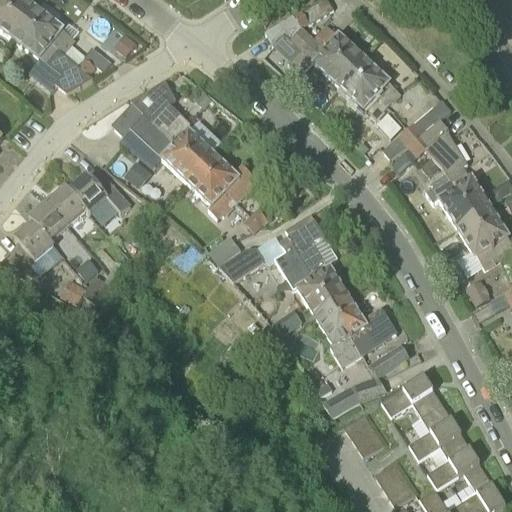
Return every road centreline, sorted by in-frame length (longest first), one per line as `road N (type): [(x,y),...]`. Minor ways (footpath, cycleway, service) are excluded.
road 1 (residential): [(511,449),(386,230),(193,42)]
road 2 (residential): [(0,203),(65,124),(193,42)]
road 3 (residential): [(511,176),(414,61),(349,0)]
